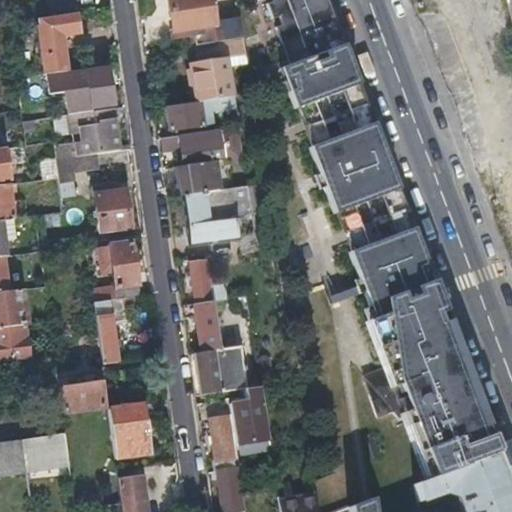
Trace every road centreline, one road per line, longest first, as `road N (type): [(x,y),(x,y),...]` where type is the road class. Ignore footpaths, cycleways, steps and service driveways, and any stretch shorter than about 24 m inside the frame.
road 1 (residential): [(195,511),(122,0)]
road 2 (secondary): [(497,343),(369,0)]
